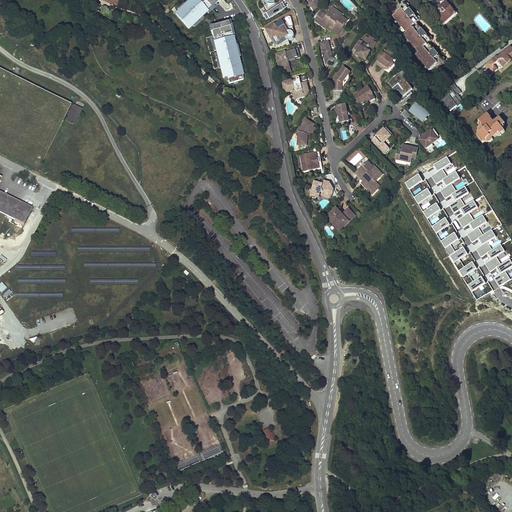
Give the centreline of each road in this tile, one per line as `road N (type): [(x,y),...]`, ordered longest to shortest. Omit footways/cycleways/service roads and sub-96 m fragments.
road 1 (residential): [(380,321),(403,437),(427,456),(450,452),(466,431),(456,363),(462,344),(483,328),(511,337)]
road 2 (unclassified): [(238,0),(262,66),(291,202),(325,273)]
road 3 (unclassified): [(327,302),(332,352),(317,455),(319,511)]
road 4 (unclassified): [(326,511),(323,455),(339,304)]
